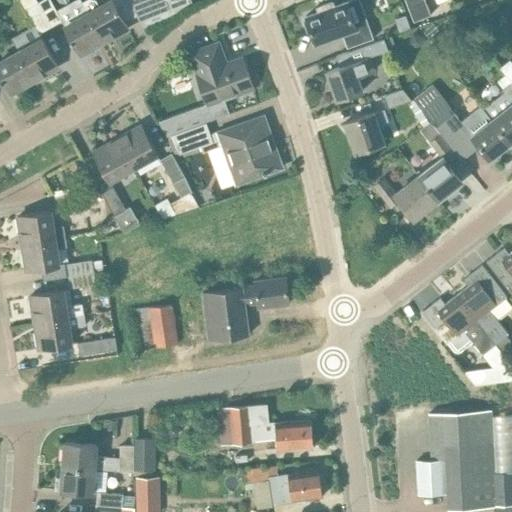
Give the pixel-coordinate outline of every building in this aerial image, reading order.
[(51,26),(36,0),(19,0),(25,9),(26,8),(40,33),(51,26)] [(36,0),(51,26),(62,20),(50,0),(36,0)] [(110,0),(100,5),(97,0),(83,0),(89,12),(105,40),(128,27),(113,0),(110,0)] [(163,0),(130,0),(141,19),(167,9),(163,0)] [(374,39),(360,0),(351,0),(334,6),(333,1),(319,6),(321,11),(306,16),(308,19),(304,20),(308,31),(311,30),(316,42),(342,33),(347,48),(374,39)] [(406,0),(414,20),(431,13),(425,0),(406,0)] [(105,40),(89,12),(65,25),(81,53),(105,40)] [(409,28),(405,17),(396,20),(400,32),(409,28)] [(19,51),(34,79),(58,66),(43,38),(19,51)] [(336,99),(362,90),(357,77),(374,70),(369,56),(388,49),(384,38),(335,56),(339,67),(326,72),(336,99)] [(226,62),(218,42),(191,52),(197,69),(196,71),(208,104),(213,119),(231,112),(226,98),(235,94),(253,87),(242,56),(226,62)] [(34,79),(19,51),(0,61),(0,71),(11,92),(34,79)] [(511,83),(504,75),(496,81),(502,88),(501,89),(503,91),(483,108),(510,142),(511,139),(511,83)] [(471,135),(461,122),(432,83),(413,98),(441,133),(457,153),(462,160),(479,147),(482,149),(489,158),(510,142),(483,108),(482,108),(491,119),(471,135)] [(402,88),(384,95),(389,107),(411,99),(402,88)] [(384,108),(344,122),(355,152),(383,142),(376,124),(388,120),(384,108)] [(272,141),(271,141),(270,141),(268,142),(266,134),(267,133),(268,133),(268,132),(268,131),(269,130),(268,130),(263,115),(211,134),(206,122),(172,134),(179,153),(200,145),(203,152),(223,145),(237,182),(282,166),(274,144),(273,143),(273,142),(272,141)] [(120,136),(135,164),(157,152),(141,125),(120,136)] [(419,175),(438,198),(461,180),(447,161),(457,153),(441,133),(431,142),(442,156),(419,175)] [(135,164),(120,136),(94,151),(110,179),(135,164)] [(171,153),(160,159),(181,197),(191,190),(171,153)] [(438,198),(419,175),(395,193),(383,178),(373,186),(389,206),(399,198),(414,217),(438,198)] [(126,208),(113,185),(101,192),(124,232),(140,223),(130,206),(126,208)] [(91,190),(54,196),(56,210),(93,204),(91,190)] [(18,215),(22,241),(65,234),(63,224),(53,226),(50,210),(18,215)] [(58,263),(56,248),(67,247),(65,234),(22,241),(27,268),(58,263)] [(511,250),(509,253),(504,247),(486,261),(511,293),(511,292),(511,250)] [(66,275),(94,271),(92,259),(64,263),(66,275)] [(494,343),(507,333),(498,321),(511,310),(511,304),(506,297),(481,265),(463,279),(468,285),(457,294),(494,343)] [(94,271),(66,275),(69,289),(96,284),(94,271)] [(288,303),(285,275),(253,279),(254,283),(242,285),(243,286),(203,291),(209,338),(249,333),(245,305),(258,303),(258,307),(288,303)] [(76,303),(65,305),(62,289),(31,294),(35,320),(78,313),(76,303)] [(494,343),(457,294),(445,304),(440,298),(422,311),(447,343),(448,343),(455,351),(459,352),(472,342),(482,353),(494,343)] [(173,303),(131,309),(136,349),(178,343),(173,303)] [(71,342),(69,327),(86,325),(84,313),(78,314),(78,313),(35,320),(39,347),(71,342)] [(104,338),(77,342),(79,355),(106,350),(104,338)] [(269,422),(267,403),(219,408),(221,443),(254,441),(253,439),(276,437),(277,448),(313,445),(313,441),(314,439),(313,433),(312,432),(311,418),(269,422)] [(511,471),(495,472),(492,415),(492,409),(429,412),(431,458),(416,458),(418,493),(446,492),(447,508),(493,505),(495,505),(511,503),(511,471)] [(134,437),(134,469),(155,469),(155,437),(134,437)] [(63,465),(134,470),(134,444),(120,444),(120,456),(96,454),(97,443),(65,441),(63,465)] [(134,470),(63,465),(61,488),(93,491),(95,468),(134,471),(134,470)] [(278,476),(277,465),(244,469),(246,489),(256,488),(255,481),(278,478),(281,494),(272,495),(273,503),(297,499),(297,503),(306,501),(306,498),(323,495),(321,482),(322,481),(321,475),(320,474),(319,469),(278,476)] [(136,511),(158,511),(159,476),(136,476),(136,511)] [(96,503),(122,506),(123,493),(97,491),(96,503)] [(121,511),(122,506),(96,503),(94,511),(121,511)]
